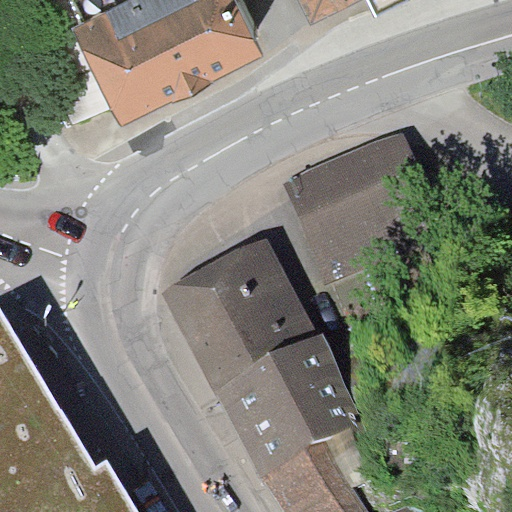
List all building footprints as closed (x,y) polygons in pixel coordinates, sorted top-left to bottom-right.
[(67,126),(254,33),(237,0),(5,0),(67,126)] [(324,279),(427,236),(394,157),(291,200),(324,279)] [(214,401),(309,353),(281,300),(278,302),(258,258),(165,309),(214,401)] [(130,511),(110,478),(98,485),(1,318),(0,318),(0,511),(130,511)] [(309,353),(214,401),(262,489),(318,459),(355,438),(309,353)] [(400,511),(350,511),(318,459),(262,489),(275,511),(403,511),(402,511),(400,511)]
